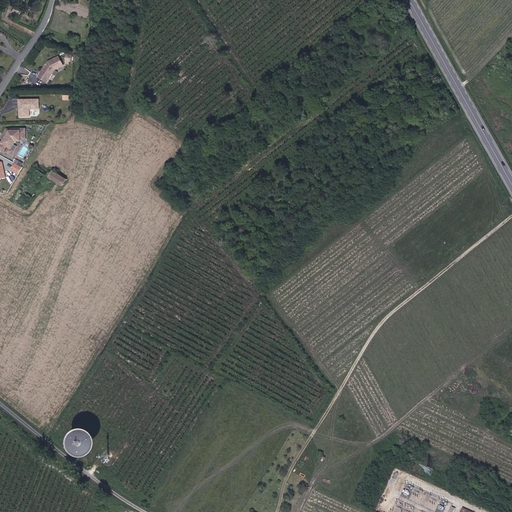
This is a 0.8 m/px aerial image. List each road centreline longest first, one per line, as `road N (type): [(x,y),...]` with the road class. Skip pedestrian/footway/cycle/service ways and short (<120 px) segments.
road 1 (track): [(511,215),(378,326),(295,461),(276,511)]
road 2 (primary): [(411,0),(511,183)]
road 3 (unclassified): [(144,511),(0,402)]
